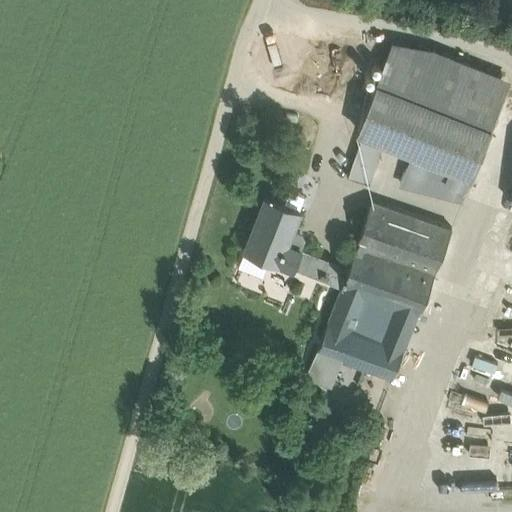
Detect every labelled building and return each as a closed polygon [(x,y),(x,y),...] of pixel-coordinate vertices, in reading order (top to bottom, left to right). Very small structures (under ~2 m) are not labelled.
[(511,79),(436,49),(393,41),(377,81),(491,127),(511,79)] [(406,165),(467,190),(491,127),(377,81),(357,129),(363,132),(383,140),(412,152),(406,165)] [(383,140),(363,132),(348,176),(369,183),(375,167),(374,167),(383,140)] [(300,208),(266,195),(245,249),(278,263),(279,261),(286,242),(300,208)] [(371,199),(348,266),(349,267),(341,287),(364,294),(395,305),(387,325),(410,333),(451,228),(371,199)] [(348,266),(286,242),(279,261),(341,287),(349,267),(348,266)] [(341,287),(316,349),(392,376),(410,333),(387,325),(382,339),(352,328),(364,294),(341,287)] [(392,376),(316,349),(310,366),(386,393),(392,376)]
